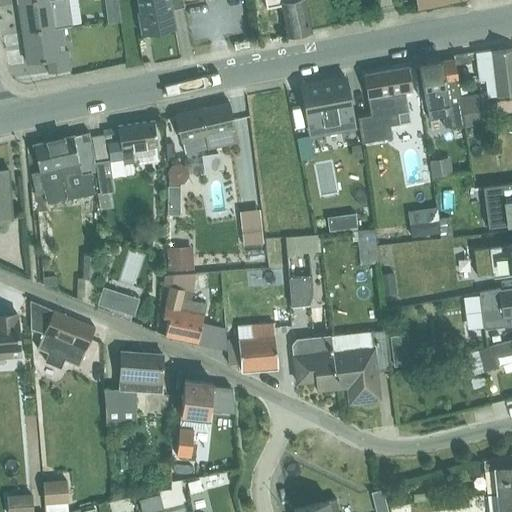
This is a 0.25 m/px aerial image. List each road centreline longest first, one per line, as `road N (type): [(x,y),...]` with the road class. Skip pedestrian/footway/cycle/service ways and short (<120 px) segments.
road 1 (tertiary): [(0,119),(511,19)]
road 2 (residential): [(292,409),(0,278)]
road 3 (residential): [(511,432),(419,450),(387,448),(292,409)]
